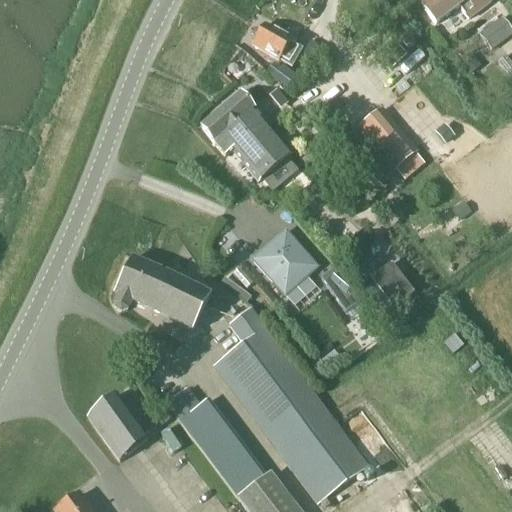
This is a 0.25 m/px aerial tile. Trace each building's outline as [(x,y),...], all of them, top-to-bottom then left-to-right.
[(468,22),(490,5),(486,0),(416,0),(436,26),(458,10),(468,22)] [(511,36),(511,33),(502,20),(479,36),(491,52),(511,36)] [(257,37),(252,46),(254,47),(254,48),(279,64),(279,63),(293,71),(303,53),(290,45),(291,43),(265,28),(259,38),(257,37)] [(418,59),(409,66),(415,74),(424,67),(418,59)] [(280,65),(278,66),(272,62),(265,68),(286,86),(295,75),(280,65)] [(282,101),(275,93),(268,98),(275,107),(282,101)] [(289,158),(240,97),(202,130),(212,143),(233,127),(246,144),(232,155),(258,184),(289,158)] [(418,154),(382,112),(357,133),(393,175),(418,154)] [(233,127),(212,143),(227,160),(232,155),(246,144),(233,127)] [(444,129),(435,137),(443,147),(453,139),(444,129)] [(463,206),(452,215),(459,224),(470,216),(463,206)] [(285,300),(318,271),(286,235),(253,264),(285,300)] [(127,312),(132,304),(129,303),(150,270),(133,261),(114,296),(118,298),(114,305),(116,310),(122,313),(127,312)] [(413,296),(390,267),(374,279),(370,282),(392,311),(413,296)] [(208,299),(150,270),(129,303),(132,304),(193,336),(208,299)] [(340,307),(352,298),(334,274),(322,282),(340,307)] [(250,299),(230,284),(225,291),(245,306),(250,299)] [(243,348),(215,369),(318,507),(367,470),(336,429),(327,417),(313,397),(264,333),(250,313),(229,329),(243,348)] [(119,464),(147,442),(116,398),(88,419),(119,464)] [(179,400),(161,414),(235,511),(289,511),(267,482),(259,487),(202,413),(193,419),(179,400)] [(86,511),(77,499),(59,511),(86,511)]
